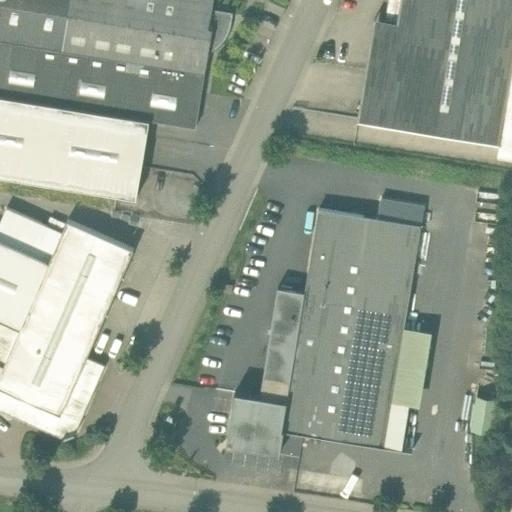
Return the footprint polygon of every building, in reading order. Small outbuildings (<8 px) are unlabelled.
[(213,0),(0,0),(0,36),(206,71),(209,49),(214,46),(217,44),(221,39),(224,35),(227,29),(229,23),(231,13),(212,10),(213,0)] [(511,0),(402,0),(399,20),(382,123),(502,142),(510,156),(511,156),(511,0)] [(390,0),(387,18),(399,20),(402,0),(390,0)] [(206,71),(0,36),(0,93),(150,118),(196,126),(206,71)] [(150,118),(0,93),(0,172),(137,196),(150,118)] [(63,231),(7,206),(0,222),(0,317),(3,318),(0,325),(0,384),(63,412),(87,356),(135,247),(68,218),(63,231)] [(380,217),(319,207),(306,290),(283,428),(285,428),(386,445),(423,214),(382,207),(380,217)] [(279,285),(252,447),(281,452),(285,428),(283,428),(306,290),(279,285)] [(87,356),(63,412),(0,384),(0,406),(62,434),(76,429),(105,364),(87,356)] [(497,398),(477,394),(472,429),(491,432),(497,398)]
